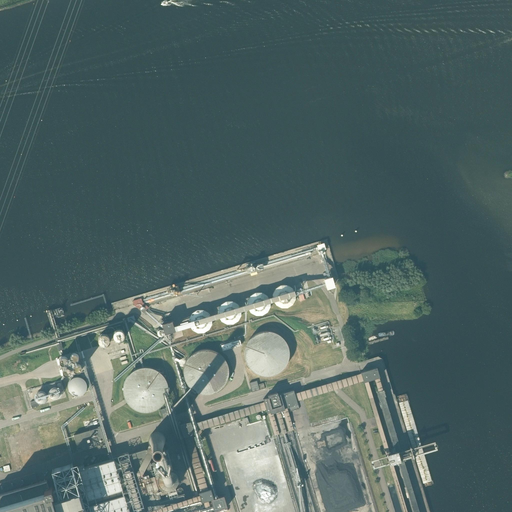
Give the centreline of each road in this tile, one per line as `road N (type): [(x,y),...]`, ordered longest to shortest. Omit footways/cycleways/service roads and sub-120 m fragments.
road 1 (unknown): [(349,368),(379,367),(424,511)]
road 2 (unknown): [(394,511),(364,415),(328,374)]
